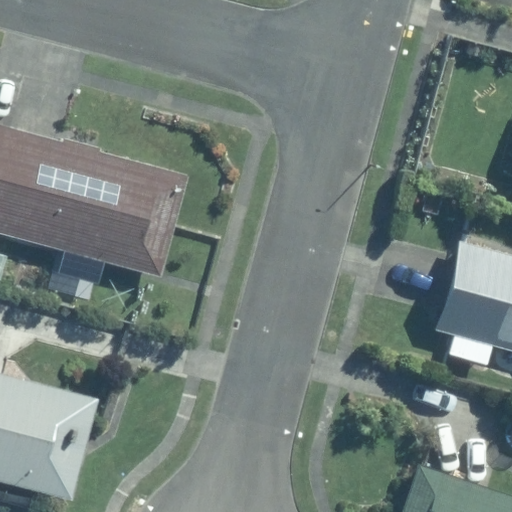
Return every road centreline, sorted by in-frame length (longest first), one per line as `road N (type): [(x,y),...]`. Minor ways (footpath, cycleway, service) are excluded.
road 1 (residential): [(330,62),(224,511)]
road 2 (residential): [(75,0),(330,62)]
